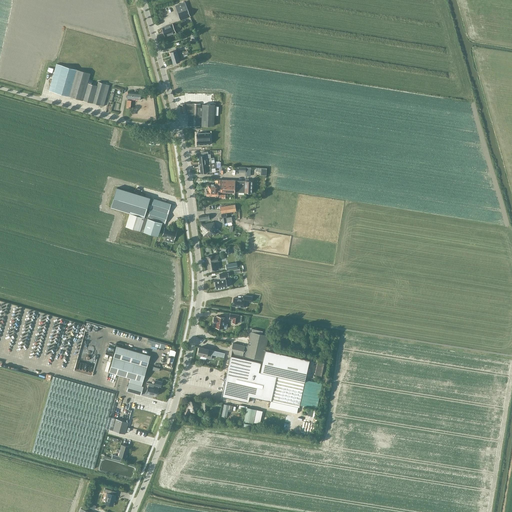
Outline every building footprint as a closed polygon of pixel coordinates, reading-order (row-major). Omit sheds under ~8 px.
[(185,2),(177,5),(179,13),(178,13),(180,21),(190,17),(187,10),(185,2)] [(171,25),(161,28),(164,37),(175,33),(171,25)] [(169,52),(171,58),(187,54),(187,53),(188,53),(187,50),(178,53),(177,50),(169,52)] [(188,56),(187,54),(171,58),(173,64),(180,62),(179,59),(188,56)] [(53,76),(49,91),(59,94),(100,106),(104,90),(108,91),(110,85),(106,84),(98,82),(97,86),(87,83),(90,74),(66,67),(56,65),(53,76)] [(140,100),(141,93),(128,92),(128,99),(140,100)] [(199,107),(199,103),(191,103),(186,103),(180,105),(182,114),(184,113),(187,126),(199,126),(199,116),(201,116),(201,125),(214,125),(214,104),(201,104),(201,107),(199,107)] [(197,145),(209,144),(209,136),(204,137),(204,133),(197,133),(197,145)] [(199,164),(211,163),(211,157),(208,158),(208,151),(201,152),(201,156),(198,156),(199,164)] [(216,163),(211,163),(199,164),(200,173),(212,172),(212,168),(216,168),(216,163)] [(235,185),(235,183),(235,180),(218,179),(218,185),(217,189),(220,189),(220,191),(234,192),(235,185)] [(244,193),(245,181),(235,180),(235,183),(235,185),(234,192),(244,193)] [(252,181),(245,181),(244,193),(252,193),(252,181)] [(217,196),(217,189),(218,185),(208,185),(208,191),(206,190),(206,195),(217,196)] [(117,189),(111,208),(130,213),(145,217),(146,212),(150,199),(117,189)] [(130,213),(126,227),(158,237),(163,223),(166,224),(171,204),(154,199),(152,207),(149,206),(148,208),(151,209),(150,213),(146,212),(145,217),(130,213)] [(234,205),(220,208),(221,214),(235,212),(235,209),(234,205)] [(226,214),(221,214),(222,224),(232,222),(231,217),(226,218),(226,214)] [(203,236),(215,234),(213,223),(201,225),(203,236)] [(177,231),(165,227),(162,236),(174,239),(177,231)] [(220,261),(219,254),(205,256),(208,271),(219,270),(217,264),(216,261),(220,261)] [(215,282),(216,289),(227,287),(227,286),(226,280),(225,277),(229,276),(228,273),(219,274),(220,278),(220,281),(215,282)] [(246,302),(244,301),(251,302),(251,297),(243,295),(243,299),(233,298),(232,306),(243,307),(246,307),(246,302)] [(242,316),(238,315),(230,314),(229,318),(233,319),(232,323),(237,323),(237,322),(241,323),(242,316)] [(214,317),(213,323),(215,323),(215,327),(223,329),(223,328),(226,329),(227,324),(224,323),(225,317),(217,316),(216,317),(214,317)] [(230,356),(221,396),(248,402),(249,397),(299,408),(310,360),(265,350),(268,336),(262,335),(263,331),(252,329),(251,332),(250,332),(249,339),(246,339),(246,342),(248,342),(247,346),(245,345),(245,346),(233,343),(230,353),(231,353),(242,356),(243,356),(245,356),(245,357),(263,361),(262,364),(230,356)] [(150,356),(126,349),(116,346),(109,372),(118,375),(130,378),(129,383),(126,391),(141,395),(143,387),(141,386),(150,356)] [(200,347),(198,354),(201,355),(200,358),(205,359),(206,358),(211,359),(212,354),(218,356),(219,352),(212,351),(213,350),(200,347)] [(164,365),(173,367),(177,349),(171,348),(169,358),(166,357),(164,365)] [(50,388),(32,452),(94,469),(105,428),(125,434),(128,422),(125,421),(121,420),(108,417),(115,394),(94,388),(53,377),(51,384),(50,388)] [(148,388),(146,392),(156,395),(158,389),(157,388),(158,386),(161,387),(162,382),(156,380),(155,384),(149,383),(148,385),(148,388)] [(194,413),(198,406),(189,401),(182,412),(187,415),(189,410),(194,413)] [(256,410),(247,408),(244,421),(253,423),(256,410)] [(125,458),(129,447),(122,445),(120,450),(117,449),(116,452),(119,453),(118,456),(125,458)] [(105,489),(104,492),(106,493),(105,499),(107,500),(105,504),(113,506),(116,496),(111,495),(112,491),(105,489)]
